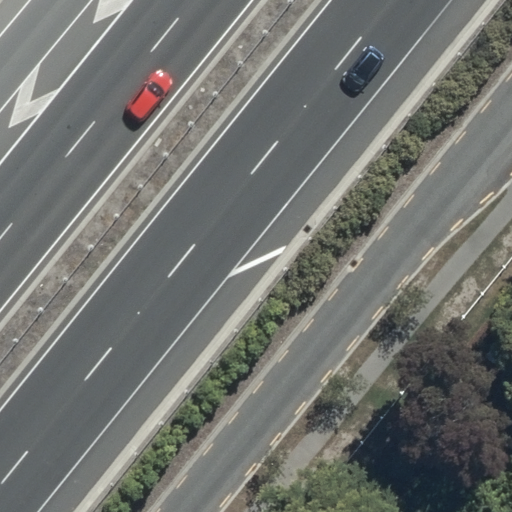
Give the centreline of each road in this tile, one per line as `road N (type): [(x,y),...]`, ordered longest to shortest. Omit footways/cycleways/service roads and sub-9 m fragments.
road 1 (trunk): [(400,0),(0,496)]
road 2 (residential): [(511,102),(181,511)]
road 3 (trunk): [(0,235),(189,0)]
